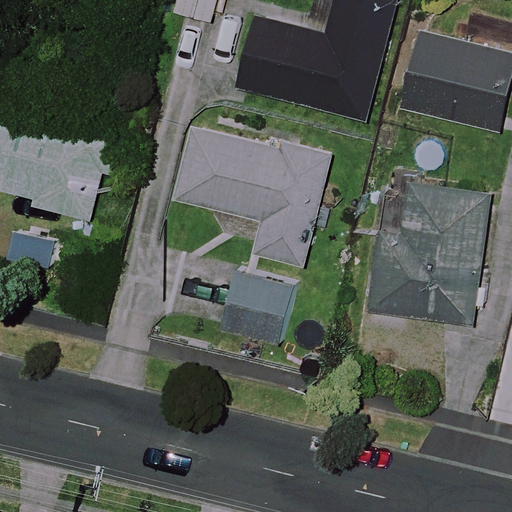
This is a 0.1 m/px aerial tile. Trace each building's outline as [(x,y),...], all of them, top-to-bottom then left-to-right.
[(217,0),(181,0),(179,11),(213,19),(217,0)] [(399,0),(338,0),(331,29),(257,10),(239,83),(370,117),(399,0)] [(511,88),(511,53),(423,31),(406,102),(502,126),(511,88)] [(0,92),(0,182),(39,194),(37,203),(100,221),(127,130),(0,92)] [(334,151),(194,125),(180,198),(265,214),(258,252),(313,263),(334,151)] [(492,191),(392,178),(376,310),(476,322),(492,191)] [(295,284),(237,271),(224,329),(282,341),(295,284)]
